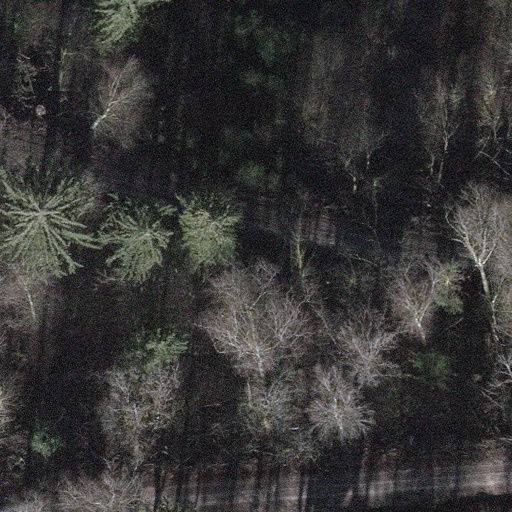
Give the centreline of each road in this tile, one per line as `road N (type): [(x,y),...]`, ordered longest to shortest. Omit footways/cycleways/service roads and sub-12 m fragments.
road 1 (track): [(511,269),(0,150)]
road 2 (track): [(178,511),(511,488)]
